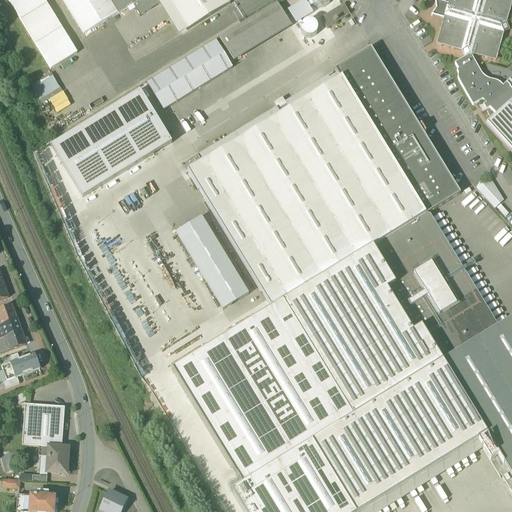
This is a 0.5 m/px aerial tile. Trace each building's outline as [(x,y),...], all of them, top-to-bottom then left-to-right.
[(47,5),(44,0),(20,0),(30,16),(47,5)] [(62,0),(85,36),(118,15),(119,15),(138,3),(140,5),(148,0),(62,0)] [(511,0),(449,0),(447,8),(441,11),(445,17),(438,41),(437,45),(441,47),(462,53),(465,59),(471,56),(492,61),(496,62),(497,58),(504,34),(510,31),(507,25),(511,6),(511,0)] [(47,5),(30,16),(48,45),(69,32),(51,3),(47,5)] [(278,4),(261,14),(271,31),(288,21),(278,4)] [(344,5),(321,20),(327,29),(350,15),(344,5)] [(261,14),(220,39),(230,56),(271,31),(261,14)] [(216,42),(147,85),(164,111),(232,69),(216,42)] [(418,127),(371,49),(336,71),(341,80),(342,79),(425,216),(460,195),(423,135),(420,136),(416,129),(418,127)] [(491,81),(489,80),(487,79),(484,77),(483,76),(482,74),(471,56),(465,59),(455,64),(459,71),(457,71),(458,73),(458,75),(458,76),(458,78),(458,80),(459,82),(473,107),(483,101),(486,105),(483,106),(486,111),(490,109),(496,115),(511,100),(511,90),(510,89),(511,88),(507,84),(503,87),(502,86),(500,84),(497,82),(494,82),(491,81)] [(54,77),(34,89),(42,102),(62,90),(54,77)] [(341,80),(290,111),(287,106),(278,111),(281,117),(188,173),(273,310),(288,301),(373,249),(425,216),(342,79),(341,80)] [(56,109),(70,101),(64,92),(50,100),(56,109)] [(511,100),(496,115),(487,123),(511,150),(511,100)] [(189,346),(104,211),(90,219),(95,227),(101,236),(175,354),(189,346)] [(495,330),(425,216),(373,249),(396,286),(387,292),(413,334),(421,329),(445,367),(499,454),(511,475),(511,319),(511,320),(495,330)] [(201,218),(176,234),(223,311),(248,295),(201,218)] [(85,234),(80,225),(66,233),(141,374),(155,367),(90,243),(85,234)] [(95,227),(85,234),(90,243),(101,236),(95,227)] [(373,249),(288,301),(360,418),(445,367),(421,329),(413,334),(387,292),(396,286),(373,249)] [(0,302),(9,299),(4,286),(0,287),(0,302)] [(12,308),(0,311),(0,326),(17,320),(12,308)] [(17,320),(0,326),(0,340),(21,333),(17,320)] [(21,333),(0,340),(0,354),(0,355),(26,346),(21,333)] [(38,351),(30,354),(35,368),(42,365),(38,351)] [(12,364),(21,360),(19,354),(10,358),(12,364)] [(489,460),(499,454),(445,367),(360,418),(319,444),(361,511),(475,439),(489,460)] [(65,409),(25,406),(23,447),(40,449),(49,449),(50,449),(62,450),(65,409)] [(62,450),(50,449),(49,449),(40,449),(39,458),(49,458),(48,474),(67,475),(68,450),(62,450)] [(21,482),(3,481),(2,490),(20,491),(21,482)] [(49,493),(38,492),(37,498),(31,497),(29,511),(54,511),(55,499),(49,498),(49,493)] [(126,502),(109,493),(101,510),(104,511),(121,511),(125,506),(127,502),(126,502)] [(29,511),(31,497),(18,496),(16,511),(29,511)]
